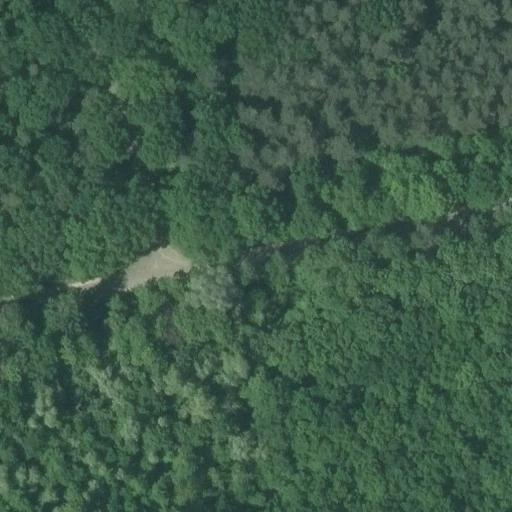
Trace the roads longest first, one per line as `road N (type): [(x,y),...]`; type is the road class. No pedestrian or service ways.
road 1 (unclassified): [(171,259),(511,199)]
road 2 (unclassified): [(171,259),(90,0)]
road 3 (unclassified): [(171,259),(0,299)]
